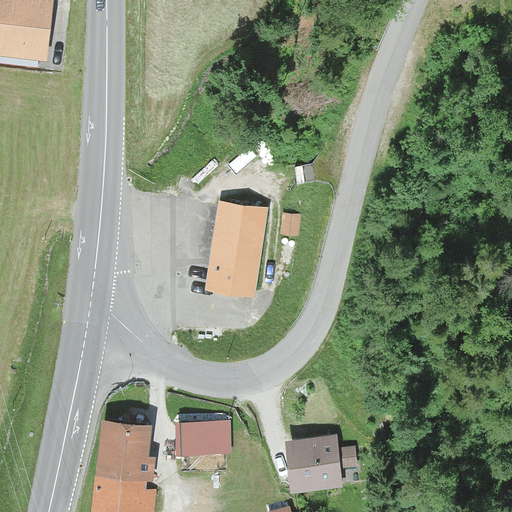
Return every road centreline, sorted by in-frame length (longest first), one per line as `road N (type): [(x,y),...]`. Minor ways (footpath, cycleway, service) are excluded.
road 1 (tertiary): [(90,299),(142,347),(199,373),(251,377),(288,358),(325,295),(386,66),(413,0)]
road 2 (secondary): [(107,0),(90,299)]
road 3 (secondary): [(90,299),(48,511)]
